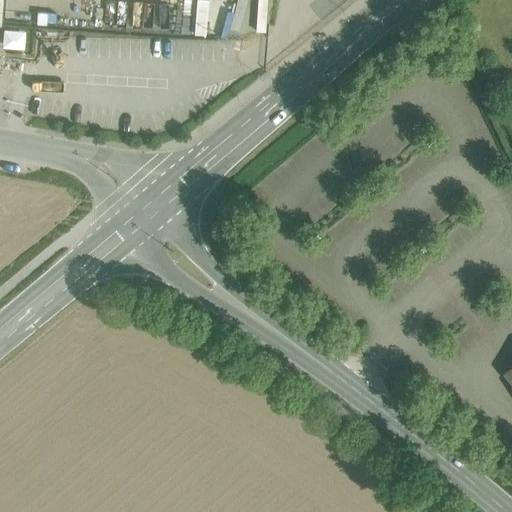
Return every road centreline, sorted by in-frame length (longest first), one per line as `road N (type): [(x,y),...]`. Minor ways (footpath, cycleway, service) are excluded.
road 1 (secondary): [(506,511),(189,265),(145,212)]
road 2 (secondary): [(145,212),(400,0)]
road 3 (secondary): [(0,337),(145,212)]
road 4 (unclassified): [(145,212),(97,161),(0,144)]
